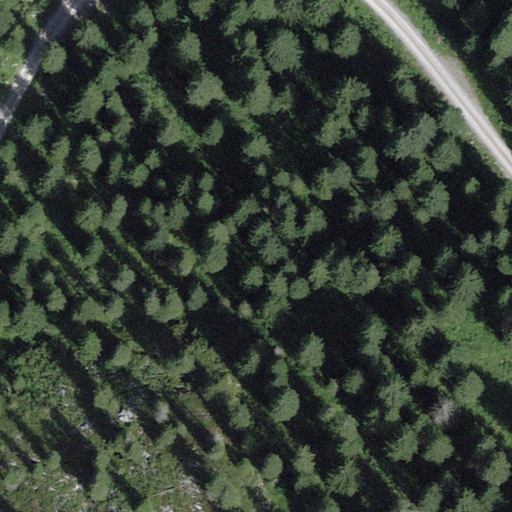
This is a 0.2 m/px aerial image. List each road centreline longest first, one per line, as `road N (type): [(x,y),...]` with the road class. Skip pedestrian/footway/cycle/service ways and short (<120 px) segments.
road 1 (track): [(379,0),(511,168)]
road 2 (track): [(0,118),(77,0)]
